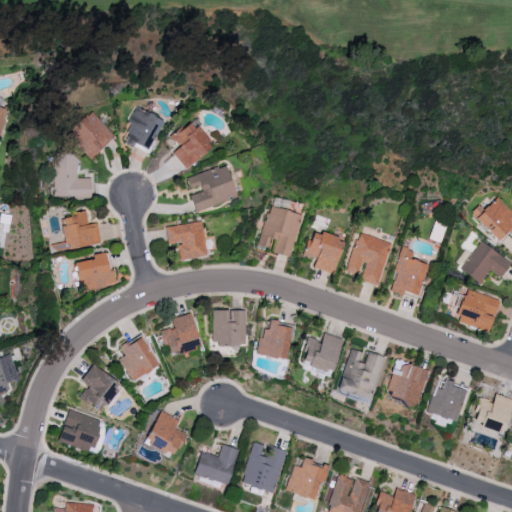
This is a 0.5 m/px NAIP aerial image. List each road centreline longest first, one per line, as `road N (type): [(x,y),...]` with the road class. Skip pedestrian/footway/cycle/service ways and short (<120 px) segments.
road 1 (residential): [(22,511),(39,406),(63,357),(108,317),(152,295),(207,282),(275,287),(511,369)]
road 2 (residential): [(223,406),(511,499)]
road 3 (residential): [(25,459),(178,511)]
